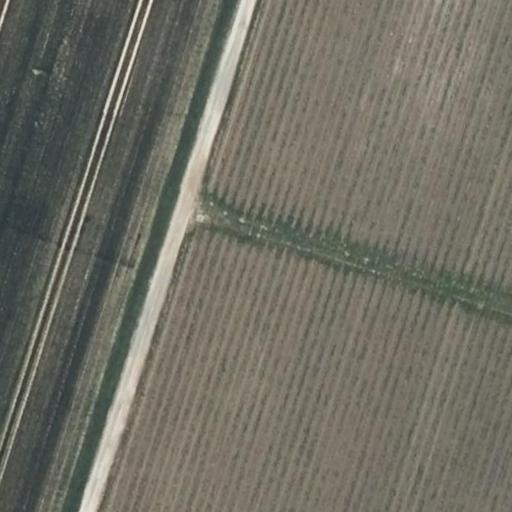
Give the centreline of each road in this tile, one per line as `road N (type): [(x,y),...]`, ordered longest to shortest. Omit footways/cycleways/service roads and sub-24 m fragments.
road 1 (track): [(82,511),(243,0)]
road 2 (track): [(511,309),(179,205)]
